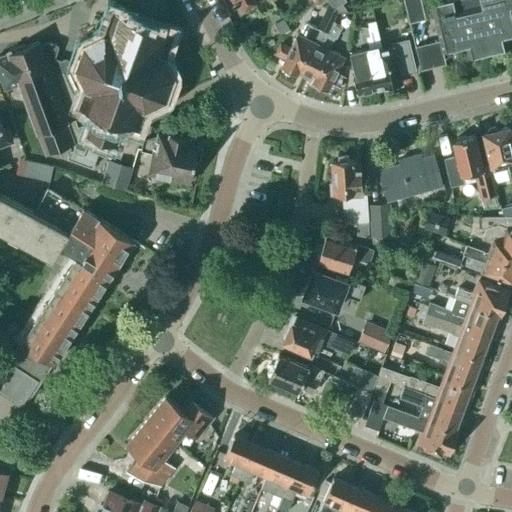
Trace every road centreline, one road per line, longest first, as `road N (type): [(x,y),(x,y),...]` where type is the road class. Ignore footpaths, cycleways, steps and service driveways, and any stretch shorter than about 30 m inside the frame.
road 1 (residential): [(225,390),(285,266),(315,123)]
road 2 (residential): [(160,342),(206,265),(242,141),(262,104)]
road 3 (residential): [(462,492),(225,390)]
road 4 (residential): [(38,511),(72,449),(160,342)]
road 5 (residential): [(511,90),(375,126),(315,123)]
road 6 (residential): [(462,492),(511,356)]
road 7 (residential): [(262,104),(242,83),(198,0)]
